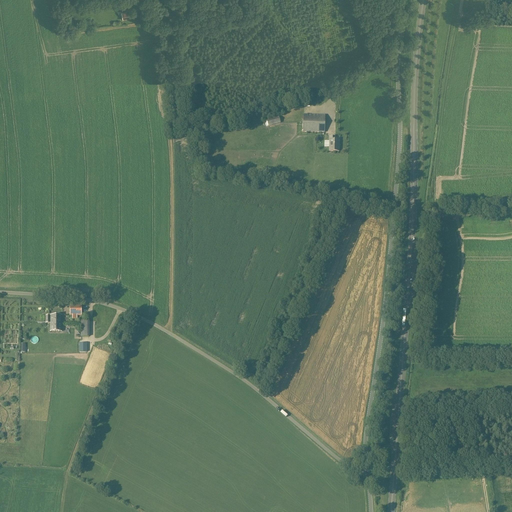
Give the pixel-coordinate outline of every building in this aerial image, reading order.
[(122,20),(133,18),(132,11),(121,12),(122,20)] [(325,133),(325,115),(303,115),(303,132),(325,133)] [(339,147),(339,146),(339,141),(335,141),(335,138),(330,137),(329,152),(339,152),(339,147)] [(77,319),(77,316),(81,316),(81,306),(70,306),(69,316),(72,316),(72,319),(77,319)] [(59,324),(62,324),(62,316),(50,316),(46,316),(45,323),(50,323),(50,324),(59,324)] [(82,321),(82,337),(90,337),(90,321),(82,321)] [(59,324),(50,324),(50,332),(62,332),(62,324),(59,324)]
